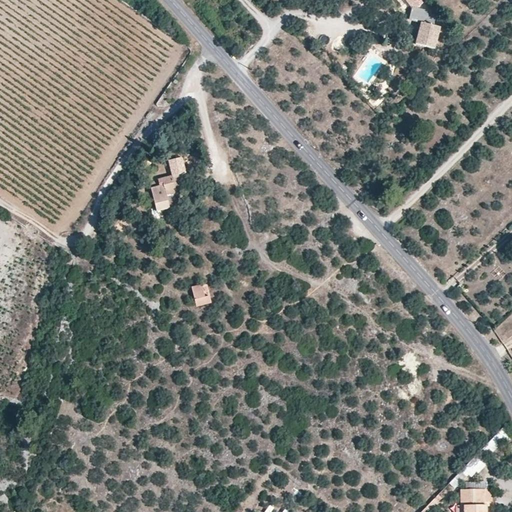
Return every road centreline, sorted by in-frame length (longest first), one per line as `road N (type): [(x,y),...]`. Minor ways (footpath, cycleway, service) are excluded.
road 1 (tertiary): [(511,398),(457,316),(170,0)]
road 2 (track): [(212,46),(193,83),(102,193),(89,235),(61,241),(0,200)]
road 3 (track): [(376,228),(511,100)]
